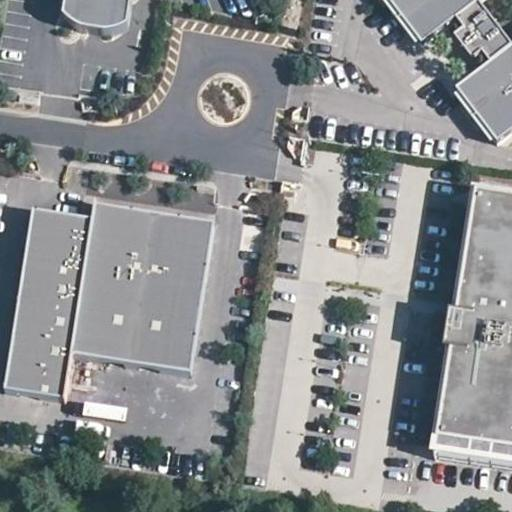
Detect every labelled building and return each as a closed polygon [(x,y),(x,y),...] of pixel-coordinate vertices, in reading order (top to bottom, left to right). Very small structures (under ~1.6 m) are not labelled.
[(66,0),(64,20),(74,30),(80,34),(109,37),(116,37),(123,35),(129,31),(134,0),(66,0)] [(484,0),(386,0),(422,49),(457,23),(463,33),(459,38),(477,61),(481,56),(490,67),(457,95),(497,148),(511,135),(511,52),(498,63),(490,53),(502,41),(488,16),(473,27),(464,16),(484,0)] [(511,466),(511,199),(471,193),(455,296),(472,299),(469,317),(452,314),(445,313),(439,351),(446,353),(430,454),(511,466)] [(78,233),(80,223),(33,216),(7,397),(68,406),(75,360),(194,377),(215,226),(97,210),(94,225),(93,235),(78,233)] [(94,225),(80,223),(78,233),(93,235),(94,225)] [(469,317),(472,299),(455,296),(452,314),(469,317)]
